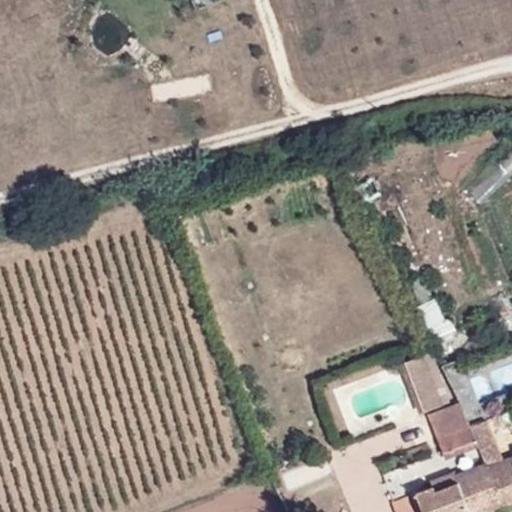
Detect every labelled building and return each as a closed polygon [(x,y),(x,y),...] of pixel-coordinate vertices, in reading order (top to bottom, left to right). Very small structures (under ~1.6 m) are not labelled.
[(424,356),(445,405),(451,402),(431,353),(424,356)] [(426,413),(445,405),(424,356),(406,364),(426,413)] [(471,427),(461,403),(428,417),(442,453),(458,447),(454,433),(471,427)] [(486,421),(471,427),(477,440),(487,467),(503,460),(486,421)] [(454,433),(458,447),(477,440),(471,427),(454,433)] [(502,503),(503,506),(511,502),(511,457),(503,460),(487,467),(502,503)] [(502,503),(487,467),(457,479),(454,472),(430,481),(432,487),(416,494),(423,511),(470,511),(469,509),(484,503),(487,509),(502,503)] [(396,511),(415,511),(409,496),(393,502),(396,511)] [(470,511),(488,511),(487,509),(484,503),(469,509),(470,511)]
